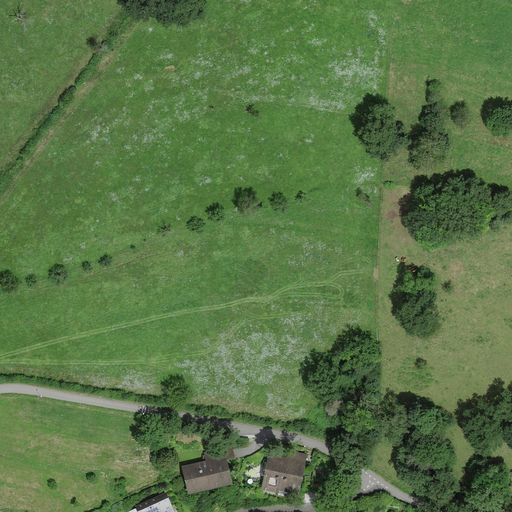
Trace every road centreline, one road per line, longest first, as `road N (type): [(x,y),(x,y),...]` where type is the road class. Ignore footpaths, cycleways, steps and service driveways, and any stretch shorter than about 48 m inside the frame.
road 1 (residential): [(373,476),(315,442),(22,388),(0,391)]
road 2 (residential): [(373,476),(351,496),(239,511)]
